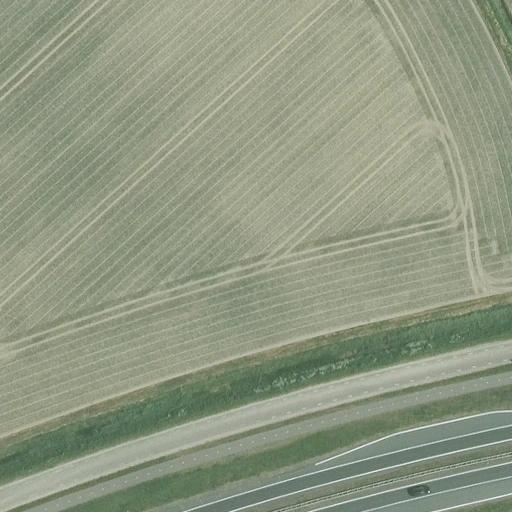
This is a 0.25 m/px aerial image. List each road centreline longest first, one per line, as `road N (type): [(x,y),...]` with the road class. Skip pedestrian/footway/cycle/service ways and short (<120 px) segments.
road 1 (unclassified): [(0,501),(287,406),(511,353)]
road 2 (trunk): [(511,433),(207,511)]
road 3 (trunk): [(340,511),(511,471)]
